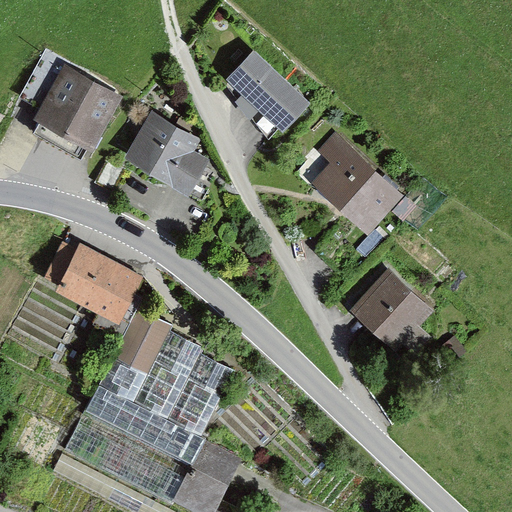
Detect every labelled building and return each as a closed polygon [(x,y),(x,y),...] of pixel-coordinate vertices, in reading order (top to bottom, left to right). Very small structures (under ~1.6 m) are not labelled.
[(311,108),(252,52),(226,79),(286,134),(311,108)] [(118,98),(65,69),(37,121),(91,149),(118,98)] [(198,139),(150,113),(127,156),(189,189),(205,160),(191,152),(198,139)] [(315,186),(370,234),(404,195),(336,137),(320,154),(333,166),(315,186)] [(125,168),(107,159),(95,182),(112,191),(125,168)] [(338,225),(318,248),(342,268),(362,246),(338,225)] [(54,286),(114,318),(134,281),(75,249),(54,286)] [(437,313),(391,270),(352,311),(399,354),(437,313)] [(167,322),(137,307),(114,351),(144,367),(165,327),(167,322)] [(202,443),(237,373),(204,356),(208,349),(165,327),(144,367),(114,351),(95,387),(168,425),(202,443)] [(209,511),(236,457),(205,442),(191,471),(187,469),(171,502),(191,511),(209,511)]
